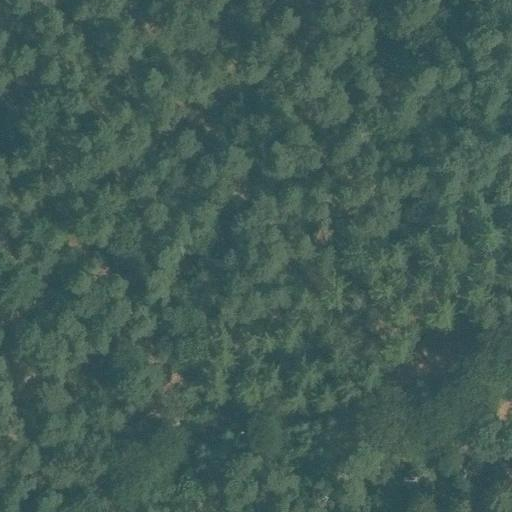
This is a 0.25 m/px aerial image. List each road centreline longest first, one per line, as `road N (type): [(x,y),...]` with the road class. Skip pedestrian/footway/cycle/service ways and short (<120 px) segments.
road 1 (track): [(0,323),(264,163)]
road 2 (track): [(264,163),(325,0)]
road 3 (unknown): [(159,428),(0,493)]
